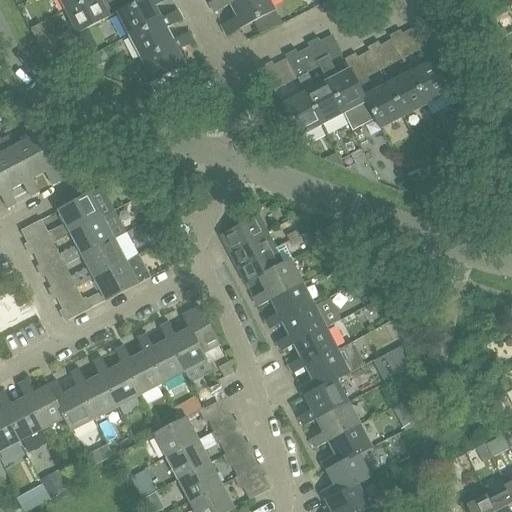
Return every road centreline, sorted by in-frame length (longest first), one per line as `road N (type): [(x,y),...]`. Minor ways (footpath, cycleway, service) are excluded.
road 1 (residential): [(511,265),(469,258),(233,166)]
road 2 (residential): [(233,166),(50,89),(0,36)]
road 3 (residential): [(288,511),(290,483),(261,415),(249,356),(201,263)]
road 4 (residential): [(230,66),(327,15),(366,28),(415,0)]
road 5 (residential): [(63,345),(177,286),(201,263)]
road 6 (residential): [(63,345),(11,244),(0,250)]
